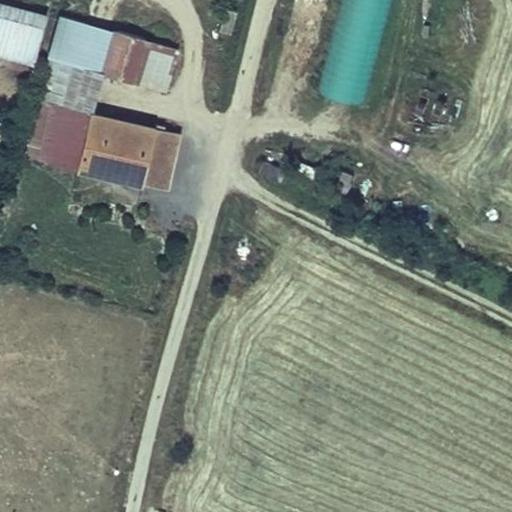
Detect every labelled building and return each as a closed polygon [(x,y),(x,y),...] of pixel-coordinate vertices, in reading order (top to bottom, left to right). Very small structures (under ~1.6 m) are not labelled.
[(84,59),(96,23),(18,0),(12,0),(0,44),(0,81),(41,93),(53,50),(84,59)] [(295,107),(327,0),(296,0),(268,98),(295,107)] [(339,0),(317,93),(365,104),(389,0),(339,0)] [(96,23),(84,59),(109,67),(121,30),(96,23)] [(41,93),(0,81),(0,143),(25,150),(41,93)] [(41,93),(25,150),(122,175),(134,134),(148,138),(153,123),(41,93)]
